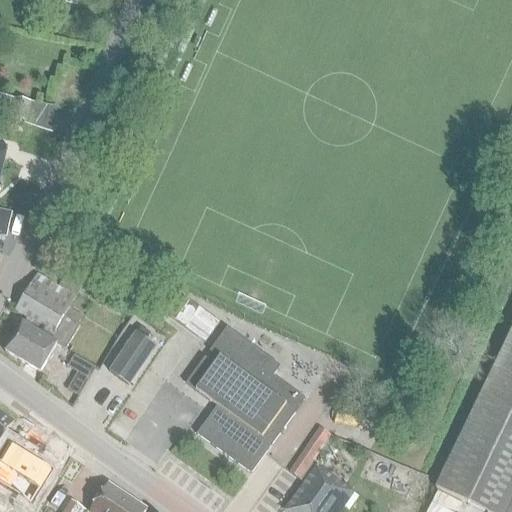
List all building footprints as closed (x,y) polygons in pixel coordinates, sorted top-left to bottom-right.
[(0,97),(0,119),(52,132),(54,123),(25,116),(28,104),(0,97)] [(183,132),(125,240),(187,274),(221,212),(232,192),(246,166),(183,132)] [(232,192),(221,212),(303,256),(313,236),(295,226),(332,159),(287,134),(250,202),(232,192)] [(303,256),(274,310),(334,343),(406,209),(346,176),(313,236),(303,256)] [(0,211),(0,237),(5,239),(11,214),(0,211)] [(75,299),(36,276),(13,315),(25,322),(23,326),(22,325),(5,354),(24,366),(48,325),(57,330),(63,319),(77,327),(82,318),(68,310),(75,299)] [(48,325),(24,366),(39,375),(58,343),(67,348),(79,328),(77,327),(63,319),(57,330),(48,325)] [(511,511),(511,330),(434,491),(478,511),(511,511)] [(271,378),(278,368),(227,331),(210,354),(219,361),(213,368),(204,361),(186,385),(218,408),(197,436),(250,475),(304,401),(271,378)] [(135,336),(108,373),(127,387),(154,350),(135,336)] [(95,371),(73,359),(58,386),(79,399),(95,371)] [(0,438),(10,424),(0,417),(0,438)] [(309,440),(321,448),(328,437),(317,429),(309,440)] [(7,446),(0,458),(0,487),(30,506),(51,472),(7,446)] [(340,511),(353,494),(316,469),(285,511),(340,511)] [(107,486),(89,511),(146,511),(107,486)] [(71,503),(64,511),(80,511),(81,510),(71,503)]
